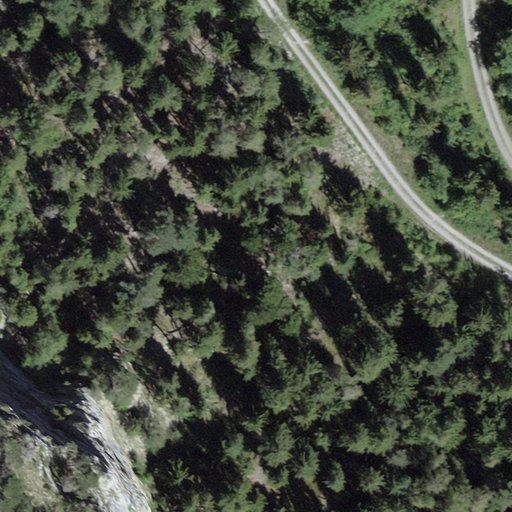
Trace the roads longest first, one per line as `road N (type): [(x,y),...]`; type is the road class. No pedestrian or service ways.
road 1 (track): [(261,0),(438,231),(511,277)]
road 2 (track): [(511,150),(496,129),(474,52),(473,0)]
